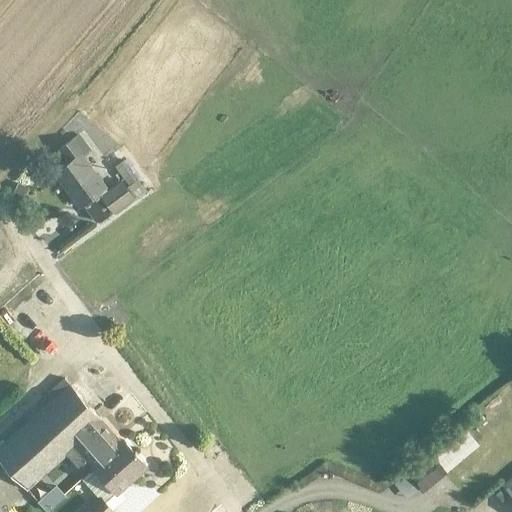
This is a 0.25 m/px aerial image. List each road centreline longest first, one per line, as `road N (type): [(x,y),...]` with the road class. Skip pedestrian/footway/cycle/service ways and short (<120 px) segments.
road 1 (unclassified): [(234,511),(1,204)]
road 2 (unknown): [(0,438),(108,354)]
